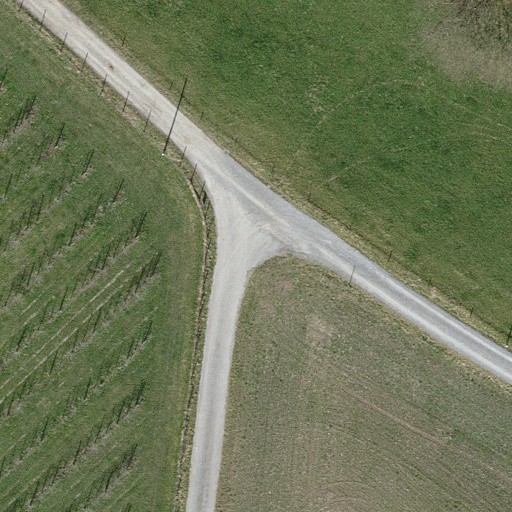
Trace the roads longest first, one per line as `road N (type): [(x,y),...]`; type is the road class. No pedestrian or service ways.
road 1 (track): [(42,0),(251,208),(233,253),(200,511)]
road 2 (track): [(251,208),(511,360)]
